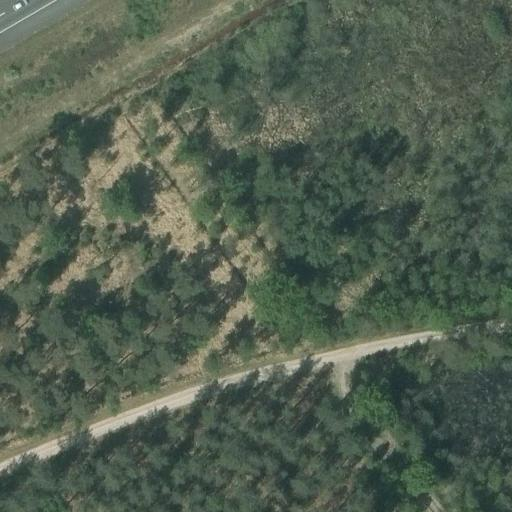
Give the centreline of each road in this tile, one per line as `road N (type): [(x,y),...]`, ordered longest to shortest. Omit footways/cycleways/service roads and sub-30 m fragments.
road 1 (track): [(333,358),(74,439),(0,474)]
road 2 (track): [(434,511),(376,449),(333,358)]
road 3 (track): [(511,324),(333,358)]
